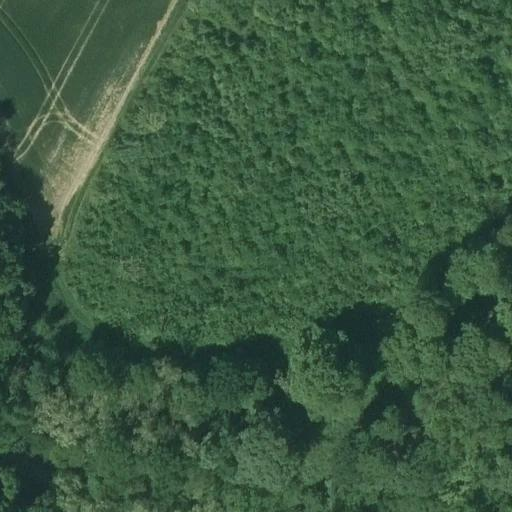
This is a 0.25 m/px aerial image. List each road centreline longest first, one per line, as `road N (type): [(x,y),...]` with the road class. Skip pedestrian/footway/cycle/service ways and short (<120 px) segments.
road 1 (track): [(183,0),(53,253),(35,249),(29,238),(0,152)]
road 2 (track): [(117,511),(10,448)]
